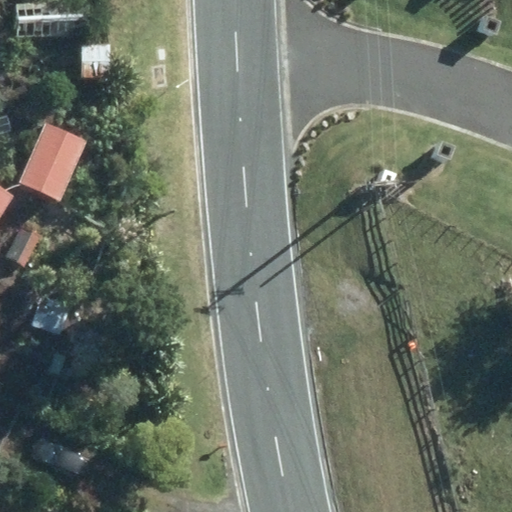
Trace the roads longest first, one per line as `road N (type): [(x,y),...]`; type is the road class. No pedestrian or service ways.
road 1 (unclassified): [(297,511),(239,53)]
road 2 (residential): [(511,108),(342,61),(239,53)]
